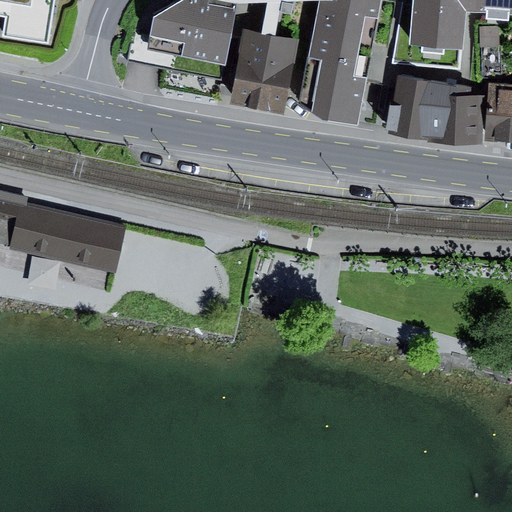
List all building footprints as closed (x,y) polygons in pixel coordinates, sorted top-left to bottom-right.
[(0,0),(0,17),(8,19),(5,39),(49,46),(55,0),(0,0)] [(184,0),(154,21),(149,52),(226,69),(238,3),(216,0),(184,0)] [(319,0),(319,5),(299,105),(328,123),(358,128),(382,0),(319,0)] [(459,69),(464,13),(511,17),(511,0),(414,0),(412,28),(399,27),(395,64),(459,69)] [(499,26),(480,27),(481,48),(500,47),(499,26)] [(298,41),(243,30),(228,105),(283,116),(298,41)] [(471,87),(399,76),(394,136),(430,143),(482,148),(483,98),(469,97),(471,87)] [(510,145),(511,114),(511,87),(490,86),(485,143),(510,145)] [(29,192),(0,185),(0,212),(16,216),(10,244),(116,270),(127,224),(27,200),(29,192)]
